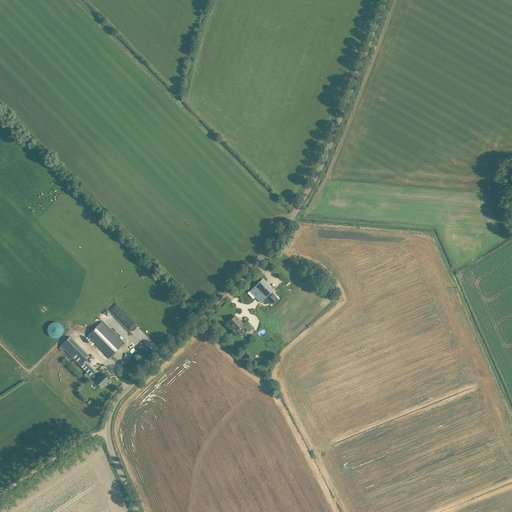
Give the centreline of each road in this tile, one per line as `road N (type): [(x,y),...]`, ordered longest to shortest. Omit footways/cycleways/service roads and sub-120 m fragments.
road 1 (unclassified): [(136,511),(108,440),(108,415),(297,210),(385,0)]
road 2 (track): [(282,344),(270,370),(342,511)]
road 3 (track): [(511,151),(344,108)]
road 4 (track): [(107,430),(0,494)]
